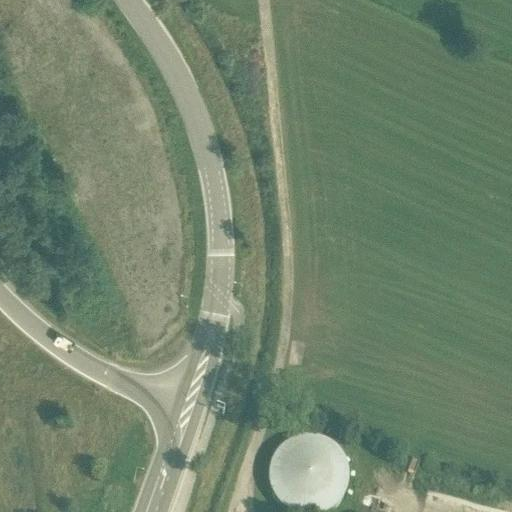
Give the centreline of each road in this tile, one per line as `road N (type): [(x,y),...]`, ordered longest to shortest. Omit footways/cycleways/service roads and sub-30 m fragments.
road 1 (tertiary): [(190,415),(219,294),(214,183),(177,78),(125,0)]
road 2 (unknown): [(205,362),(168,340),(150,307),(56,44)]
road 3 (motorway): [(190,415),(68,354),(0,295)]
